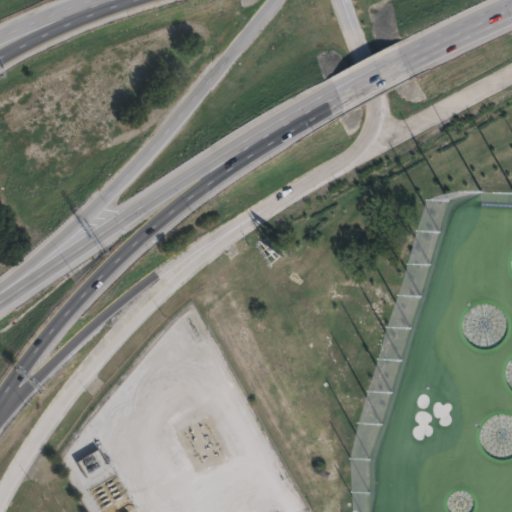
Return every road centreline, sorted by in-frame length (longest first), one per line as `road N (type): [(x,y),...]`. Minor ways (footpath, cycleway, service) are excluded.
road 1 (motorway): [(0,405),(111,263),(215,177),(332,101)]
road 2 (motorway): [(0,298),(198,167),(332,101)]
road 3 (secondary): [(182,264),(230,223),(352,152),(373,109),(357,47)]
road 4 (secondary): [(0,492),(78,379),(182,264)]
road 5 (motorway): [(0,410),(182,264)]
road 6 (motorway): [(100,199),(235,44)]
road 7 (motorway): [(0,289),(100,199)]
road 8 (motorway): [(117,0),(0,56)]
